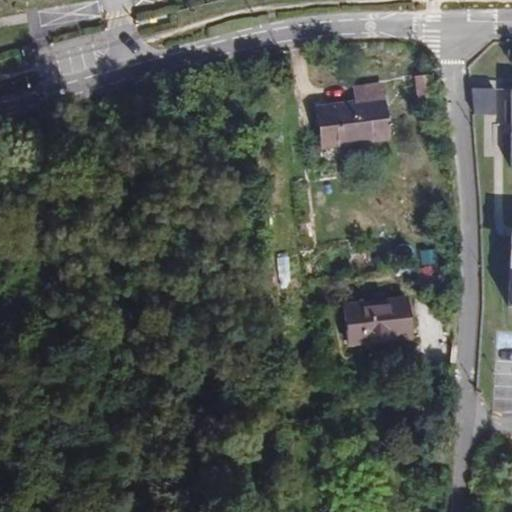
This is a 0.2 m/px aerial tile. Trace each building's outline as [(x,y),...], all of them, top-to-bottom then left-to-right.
[(430,76),(416,78),(419,108),(434,107),(430,76)] [(507,84),(495,84),(495,109),(506,110),(507,84)] [(322,148),(388,139),(381,85),(354,88),(356,102),(316,107),(322,148)] [(493,90),(473,90),(473,115),(493,115),(493,90)] [(406,301),(405,296),(341,304),(347,348),(410,340),(406,301)] [(491,462),(487,511),(511,511),(511,451),(502,451),(501,463),(491,462)]
